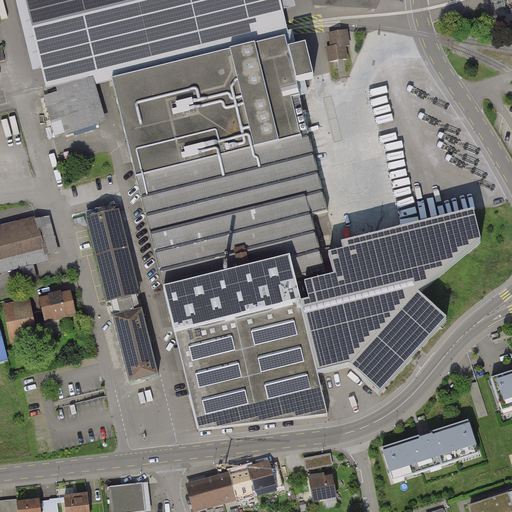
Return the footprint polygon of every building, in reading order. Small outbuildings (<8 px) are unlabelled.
[(296,0),(21,0),(55,136),(104,124),(95,87),(112,83),(290,39),(283,12),(299,8),(296,0)] [(312,0),(314,7),(377,11),(382,0),(312,0)] [(346,32),(330,35),(333,48),(328,48),(331,63),(347,60),(344,47),(349,46),(346,32)] [(294,55),(290,39),(112,83),(164,291),(289,260),(294,279),(325,271),(321,254),(311,216),(328,212),(302,100),(310,98),(307,87),(321,83),(312,51),(294,55)] [(131,381),(131,382),(160,375),(143,310),(118,211),(103,215),(89,218),(112,308),(114,316),(115,318),(127,366),(131,381)] [(304,318),(318,375),(349,367),(380,395),(385,389),(441,326),(447,320),(418,295),(481,243),(475,216),(474,213),(342,245),(344,252),(329,256),(334,277),(305,284),(309,302),(301,304),(304,318)] [(85,217),(73,220),(75,226),(87,223),(85,217)] [(39,221),(38,218),(0,227),(0,272),(49,260),(48,257),(59,254),(50,218),(39,221)] [(294,279),(289,260),(164,291),(165,294),(176,336),(179,349),(184,371),(191,398),(199,432),(328,416),(318,375),(304,318),(301,304),(294,279)] [(41,299),(45,324),(76,318),(72,293),(41,299)] [(176,336),(165,294),(152,297),(162,340),(176,336)] [(32,302),(4,307),(11,345),(39,340),(32,302)] [(179,349),(174,350),(179,372),(184,371),(179,349)] [(511,373),(494,379),(505,413),(511,410),(511,373)] [(422,437),(382,449),(392,483),(482,456),(472,421),(422,437)] [(331,453),(304,458),(306,470),(334,465),(331,453)] [(188,487),(195,511),(283,487),(277,463),(188,487)] [(310,477),(315,503),(339,499),(334,472),(310,477)] [(151,511),(149,483),(110,488),(112,511),(151,511)] [(511,511),(511,493),(472,506),(473,511),(511,511)] [(92,511),(91,495),(65,497),(67,511),(92,511)] [(59,511),(58,499),(43,501),(44,511),(59,511)] [(0,511),(18,511),(18,503),(18,500),(0,501),(0,511)] [(40,511),(39,501),(18,503),(18,511),(40,511)]
